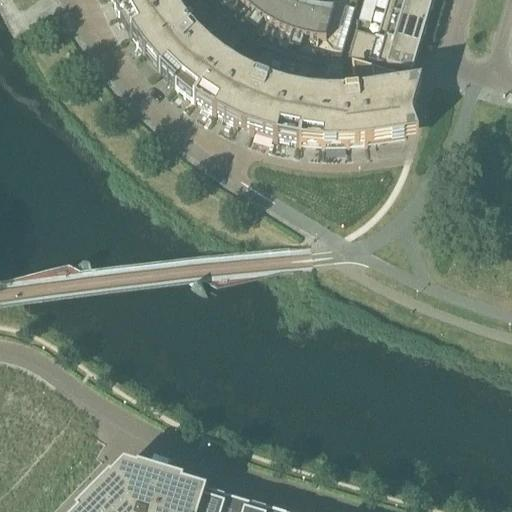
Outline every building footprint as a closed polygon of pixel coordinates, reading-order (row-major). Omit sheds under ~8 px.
[(111,0),(109,1),(113,9),(116,17),(120,24),(124,32),(128,39),(133,47),(138,54),(143,61),(148,67),(154,74),(160,80),(166,86),(172,92),(179,98),(185,103),(192,108),(223,66),(216,61),(210,56),(205,51),(199,46),(194,40),(189,35),(184,29),(179,23),(175,16),(171,10),(167,3),(165,0),(111,0)] [(315,9),(311,9),(310,15),(304,14),(299,12),(294,10),(289,8),(284,5),(280,3),(275,0),(218,0),(220,1),(221,0),(236,0),(239,2),(243,7),(248,11),(252,15),(244,26),(255,34),(263,22),(267,25),(271,27),(276,29),(280,32),(285,34),(290,36),(286,49),(299,52),(303,39),(308,40),(314,41),(319,42),(325,42),(332,18),(330,18),(332,11),(328,11),(324,11),(319,10),(315,9)] [(364,0),(362,8),(373,12),(376,0),(364,0)] [(387,0),(383,16),(425,28),(433,2),(426,0),(387,0)] [(362,8),(358,22),(369,25),(373,12),(362,8)] [(383,16),(376,39),(384,42),(383,43),(418,53),(425,28),(383,16)] [(383,43),(384,42),(376,39),(355,33),(347,61),(411,79),(418,53),(383,43)] [(289,150),(298,151),(305,99),(298,98),(290,97),(283,95),(276,93),(269,90),(262,88),(255,85),(248,81),(242,78),(235,74),(229,70),(223,66),(192,108),(199,113),(206,118),(213,122),(220,126),(227,130),(235,133),(242,137),(250,140),(258,142),(266,145),(273,147),(281,148),(289,150)] [(350,68),(355,100),(348,101),(341,101),(334,102),(327,101),(320,101),(313,100),(305,99),(298,151),(306,152),(313,153),(321,153),(328,154),(336,154),(344,153),(351,153),(359,152),(367,151),(417,143),(411,121),(420,89),(350,68)] [(108,486),(82,511),(200,511),(204,501),(200,500),(199,504),(180,498),(182,491),(136,477),(133,486),(124,483),(115,493),(108,486)] [(223,511),(225,507),(204,501),(200,511),(223,511)]
